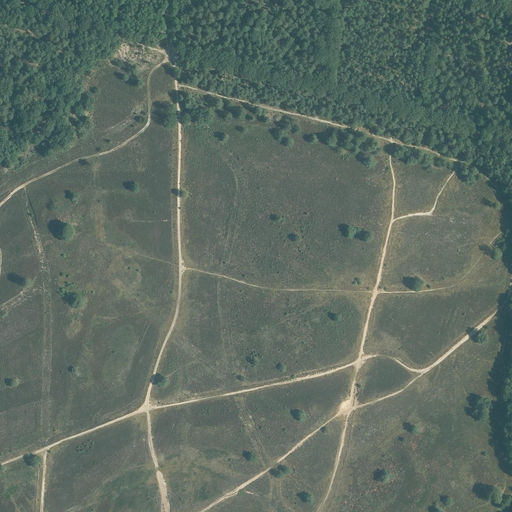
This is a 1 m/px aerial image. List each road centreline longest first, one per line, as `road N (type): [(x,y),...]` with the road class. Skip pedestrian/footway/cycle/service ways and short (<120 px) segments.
road 1 (track): [(147,409),(377,355),(421,372),(508,300)]
road 2 (track): [(172,54),(179,297),(147,409)]
road 3 (track): [(511,143),(172,54)]
road 4 (unknown): [(167,53),(150,74),(144,129),(22,185),(0,204)]
road 5 (track): [(167,53),(20,0)]
road 6 (track): [(419,120),(430,0)]
road 7 (track): [(314,119),(329,0)]
